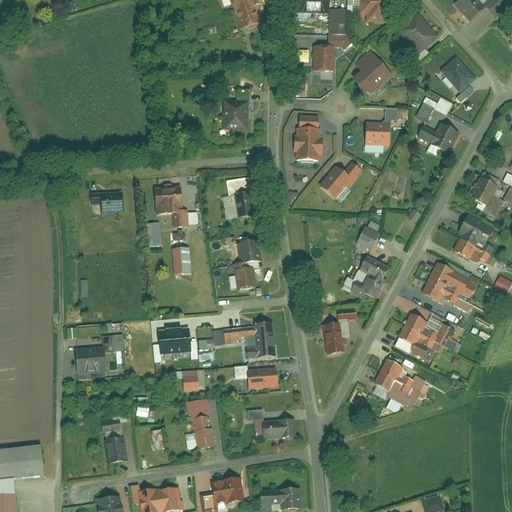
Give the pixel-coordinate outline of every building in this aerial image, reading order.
[(231,0),(242,31),(263,24),(257,9),(271,3),(269,0),(231,0)] [(331,0),(297,0),(297,14),(332,15),(331,0)] [(360,0),(361,17),(368,17),(368,24),(388,24),(387,0),(360,0)] [(487,9),(479,0),(463,0),(457,6),(471,24),(487,9)] [(440,38),(419,15),(400,32),(421,57),(440,38)] [(337,48),(315,48),(314,73),(336,74),(337,48)] [(363,74),(355,81),(370,99),(394,76),(372,52),(357,64),(363,74)] [(308,65),(308,53),(296,53),(296,64),(308,65)] [(458,58),(443,72),(462,95),(478,80),(458,58)] [(305,99),(305,86),(291,85),(291,98),(305,99)] [(452,106),(439,100),(437,105),(425,99),(416,119),(427,124),(433,111),(446,117),(452,106)] [(249,133),(249,102),(226,101),(225,133),(249,133)] [(391,125),(369,124),(368,147),(391,148),(391,125)] [(438,133),(426,127),(420,139),(451,155),(461,135),(442,125),(438,133)] [(322,131),(298,130),(297,163),(322,164),(322,131)] [(337,168),(321,187),(337,202),(355,181),(337,168)] [(511,177),(506,175),(502,184),(511,188),(511,177)] [(228,197),(246,193),(243,180),(225,184),(228,197)] [(499,190),(481,181),(471,200),(489,209),(499,190)] [(182,189),(156,191),(158,216),(185,214),(182,189)] [(511,191),(509,190),(503,200),(511,205),(511,191)] [(123,194),(103,195),(104,214),(125,213),(123,194)] [(254,194),(236,197),(240,221),(258,217),(254,194)] [(233,198),(222,199),(224,222),(235,221),(233,198)] [(413,211),(407,220),(414,225),(420,216),(413,211)] [(492,231),(468,219),(450,253),(469,262),(473,256),(477,258),(476,260),(485,264),(492,251),(485,247),(492,231)] [(144,226),(146,249),(161,248),(159,224),(144,226)] [(381,234),(367,227),(359,244),(373,252),(381,234)] [(183,243),(183,234),(172,235),(173,244),(183,243)] [(260,242),(239,245),(242,266),(264,263),(260,242)] [(191,249),(174,251),(176,276),(193,274),(191,249)] [(390,268),(369,257),(361,272),(383,283),(390,268)] [(472,282),(439,264),(423,295),(441,304),(449,287),(465,296),(472,282)] [(255,269),(237,272),(239,292),(258,289),(255,269)] [(374,301),(383,284),(371,278),(363,296),(374,301)] [(492,289),(506,296),(511,285),(498,278),(492,289)] [(88,298),(88,281),(80,281),(80,298),(88,298)] [(477,316),(475,321),(488,327),(490,322),(477,316)] [(427,328),(411,320),(398,343),(416,352),(427,328)] [(275,325),(255,327),(258,360),(279,358),(275,325)] [(341,325),(324,327),(328,357),(346,354),(341,325)] [(67,331),(67,341),(77,340),(76,330),(67,331)] [(161,357),(190,354),(188,332),(158,335),(161,357)] [(124,335),(113,336),(114,352),(124,351),(124,335)] [(198,342),(199,362),(212,361),(211,342),(198,342)] [(105,349),(74,352),(77,375),(108,371),(105,349)] [(124,353),(115,354),(116,366),(124,366),(124,353)] [(428,382),(388,361),(374,388),(413,409),(428,382)] [(243,381),(243,373),(247,373),(247,369),(233,370),(234,381),(243,381)] [(277,370),(249,372),(251,391),(280,390),(277,370)] [(204,393),(203,373),(181,374),(182,394),(204,393)] [(147,419),(148,409),(136,409),(136,418),(147,419)] [(212,419),(194,421),(199,452),(218,449),(212,419)] [(296,422),(264,424),(265,441),(297,439),(296,422)] [(159,433),(149,433),(151,452),(160,451),(159,433)] [(125,440),(106,442),(111,466),(130,463),(125,440)] [(0,511),(17,511),(16,486),(46,482),(42,450),(0,454),(0,511)] [(242,480),(215,485),(218,508),(246,504),(242,480)] [(183,511),(180,487),(139,494),(142,511),(183,511)] [(302,491),(262,494),(263,507),(282,506),(282,511),(293,511),(304,511),(302,491)] [(436,494),(418,501),(422,511),(441,511),(443,511),(436,494)] [(123,511),(122,499),(99,502),(99,511),(123,511)]
